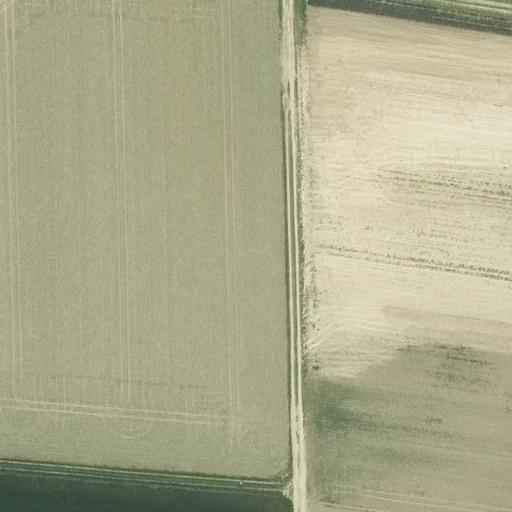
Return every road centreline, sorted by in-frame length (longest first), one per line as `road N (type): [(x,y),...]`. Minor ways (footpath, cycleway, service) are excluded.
road 1 (track): [(289,0),(296,511)]
road 2 (track): [(295,492),(0,467)]
